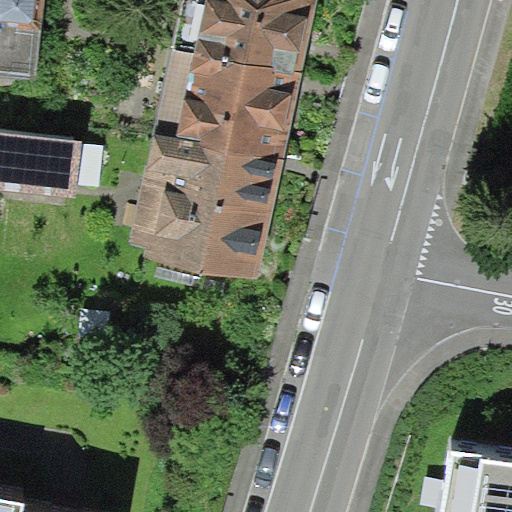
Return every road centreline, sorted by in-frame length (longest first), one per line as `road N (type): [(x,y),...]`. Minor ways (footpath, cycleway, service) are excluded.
road 1 (secondary): [(374,291),(445,0)]
road 2 (secondary): [(300,511),(374,291)]
road 3 (residential): [(374,291),(511,316)]
